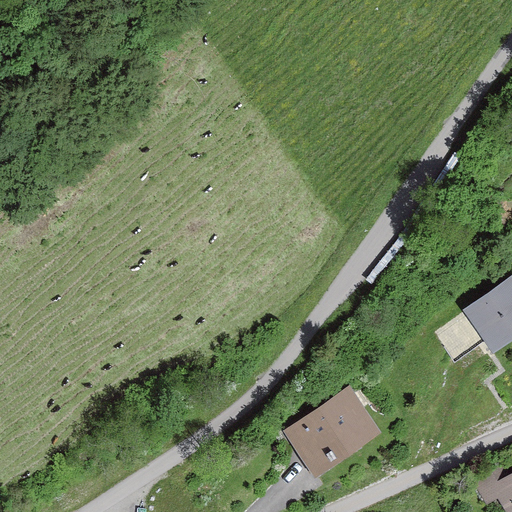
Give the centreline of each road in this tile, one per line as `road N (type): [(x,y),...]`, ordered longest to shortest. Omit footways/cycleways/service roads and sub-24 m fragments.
road 1 (unclassified): [(90,511),(265,403),(335,319),(511,50)]
road 2 (unclassified): [(511,438),(347,511)]
